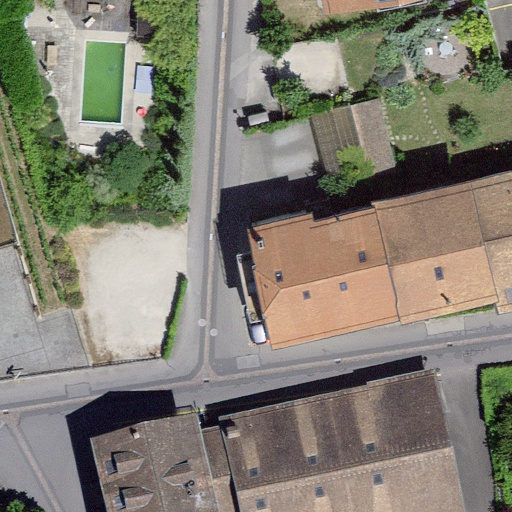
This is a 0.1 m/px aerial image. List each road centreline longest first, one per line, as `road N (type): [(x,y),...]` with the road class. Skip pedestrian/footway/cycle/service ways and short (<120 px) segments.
road 1 (residential): [(228,0),(203,385)]
road 2 (residential): [(203,385),(511,337)]
road 3 (residential): [(203,385),(17,421)]
